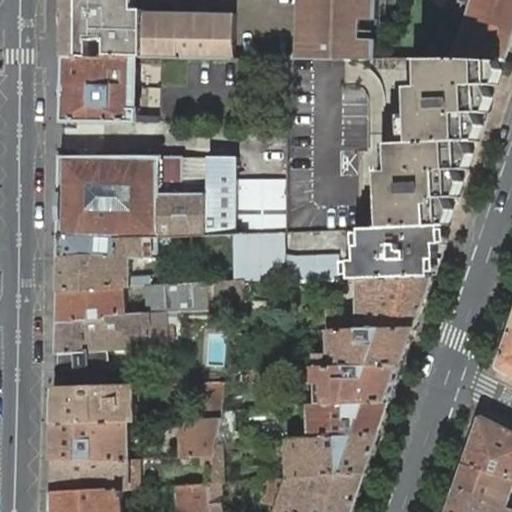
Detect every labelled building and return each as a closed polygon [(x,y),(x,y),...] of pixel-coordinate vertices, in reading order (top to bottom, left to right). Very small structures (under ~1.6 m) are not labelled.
[(185,58),(234,58),(235,13),(144,11),(144,9),(134,9),(134,0),(65,0),(65,10),(65,57),(134,57),(141,58),(148,58),(185,58)] [(300,0),(299,59),(370,59),(377,59),(378,0),(300,0)] [(508,60),(511,49),(511,0),(464,0),(464,1),(467,2),(465,11),(464,12),(464,13),(464,14),(464,15),(464,16),(465,17),(465,18),(466,19),(466,20),(467,20),(468,21),(469,21),(460,60),(508,60)] [(64,121),(139,122),(139,116),(140,108),(132,108),(134,57),(65,57),(64,121)] [(132,108),(140,108),(141,58),(134,57),(132,108)] [(370,59),(299,59),(297,59),(290,59),(289,123),(289,181),(289,231),(361,228),(361,146),(370,146),(370,59)] [(480,143),(508,60),(460,60),(423,59),(424,86),(413,87),(415,142),(394,143),(395,171),(384,172),(387,228),(452,225),(480,143)] [(154,236),(239,233),(239,182),(240,157),(210,157),(210,172),(184,171),(185,158),(185,157),(183,156),(63,156),(61,236),(117,238),(154,236)] [(210,159),(185,158),(184,171),(210,172),(210,159)] [(289,181),(239,182),(239,233),(245,233),(287,231),(289,231),(289,181)] [(434,277),(452,225),(387,228),(363,229),(364,246),(358,246),(359,260),(352,260),(353,279),(360,279),(434,277)] [(287,253),(287,231),(245,233),(247,280),(247,283),(270,282),(340,280),(339,255),(300,256),(287,253)] [(61,236),(60,256),(97,254),(118,255),(117,238),(61,236)] [(60,256),(60,290),(123,287),(132,286),(132,257),(147,257),(146,245),(154,245),(154,236),(117,238),(118,255),(97,254),(60,256)] [(417,328),(434,277),(360,279),(361,308),(365,309),(365,320),(355,320),(355,329),(417,328)] [(212,310),(211,282),(150,285),(151,312),(169,311),(212,310)] [(264,309),(270,282),(247,283),(241,310),(264,309)] [(60,290),(58,322),(85,320),(108,318),(108,315),(124,314),(123,287),(60,290)] [(260,333),(264,309),(241,310),(237,334),(253,332),(260,333)] [(58,322),(57,370),(89,368),(88,361),(111,359),(110,350),(171,345),(171,342),(177,342),(175,324),(170,324),(169,311),(151,312),(124,314),(108,315),(108,318),(85,320),(58,322)] [(404,364),(417,328),(355,329),(340,329),(328,330),(329,360),(316,360),(316,366),(327,366),(329,366),(341,366),(404,364)] [(500,368),(511,374),(511,331),(510,331),(499,365),(500,368)] [(392,402),(404,364),(341,366),(329,366),(327,366),(327,398),(317,398),(318,403),(392,402)] [(316,378),(316,366),(294,368),(294,378),(316,378)] [(229,381),(211,381),(208,418),(223,418),(225,418),(226,409),(229,381)] [(137,421),(136,384),(57,386),(56,423),(133,421),(137,421)] [(381,434),(392,402),(318,403),(310,403),(311,424),(321,423),(321,438),(381,434)] [(481,417),(465,464),(511,477),(511,430),(484,416),(481,417)] [(218,444),(223,418),(208,418),(183,419),(177,420),(178,427),(183,427),(183,457),(215,455),(218,444)] [(56,423),(55,459),(121,459),(130,460),(134,459),(134,449),(133,421),(56,423)] [(368,472),(381,434),(321,438),(306,439),(289,440),(289,448),(289,460),(289,468),(290,478),(368,472)] [(224,483),(222,444),(218,444),(215,455),(211,484),(222,483),(224,483)] [(55,459),(54,492),(111,489),(112,491),(124,490),(129,489),(140,489),(140,459),(134,459),(130,460),(121,459),(55,459)] [(511,477),(465,464),(457,487),(508,506),(511,495),(511,477)] [(354,511),(368,472),(290,478),(277,511),(354,511)] [(223,511),(222,483),(211,484),(211,489),(211,511),(223,511)] [(211,511),(211,489),(211,484),(179,486),(180,511),(211,511)] [(457,487),(448,511),(511,511),(511,507),(508,506),(457,487)] [(54,492),(53,511),(125,511),(124,490),(112,491),(111,489),(54,492)]
